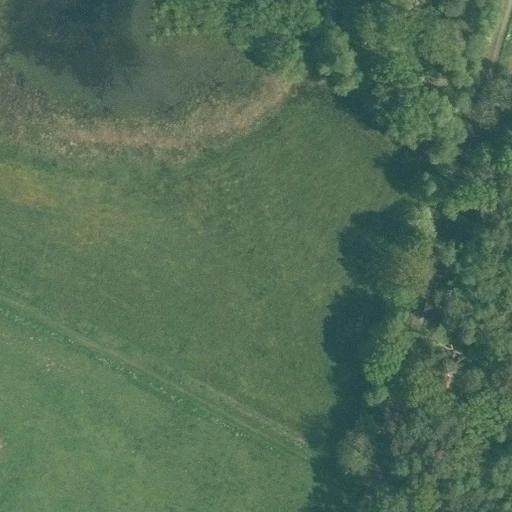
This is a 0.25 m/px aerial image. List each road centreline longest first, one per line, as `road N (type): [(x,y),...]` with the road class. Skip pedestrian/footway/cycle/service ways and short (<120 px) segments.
road 1 (track): [(503,0),(369,490)]
road 2 (track): [(0,297),(369,490)]
